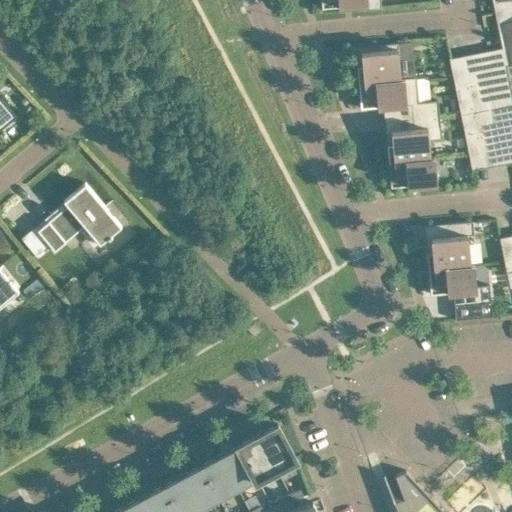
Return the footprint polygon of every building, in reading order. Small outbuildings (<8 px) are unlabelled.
[(320,0),(322,7),(353,4),(353,9),(381,7),(380,0),(320,0)] [(511,0),(497,0),(499,11),(511,8),(511,0)] [(490,59),(465,64),(470,89),(474,111),(511,103),(511,94),(506,65),(511,63),(511,8),(499,11),(504,36),(505,36),(507,46),(502,48),(488,50),(490,59)] [(362,65),(356,65),(358,82),(400,78),(397,42),(378,44),(378,49),(361,51),(362,65)] [(465,64),(451,67),(452,74),(456,92),(470,89),(465,64)] [(400,78),(358,82),(360,107),(382,105),(411,102),(412,115),(438,113),(437,100),(417,101),(415,76),(400,78)] [(470,89),(456,92),(460,111),(460,113),(474,111),(470,89)] [(0,126),(16,114),(0,94),(0,126)] [(511,103),(474,111),(478,132),(484,157),(509,152),(511,161),(511,160),(511,103)] [(474,111),(460,113),(464,135),(478,132),(474,111)] [(392,143),(386,144),(388,160),(430,156),(429,138),(441,137),(438,113),(412,115),(413,127),(391,129),(392,143)] [(478,132),(464,135),(469,155),(470,160),(484,157),(478,132)] [(430,156),(388,160),(390,186),(421,183),(422,188),(437,187),(434,156),(430,156)] [(37,229),(54,250),(84,225),(100,243),(107,237),(108,238),(112,236),(111,234),(121,225),(86,183),(64,201),(69,206),(62,212),(60,210),(37,229)] [(426,251),(428,267),(470,263),(467,234),(473,233),(472,220),(447,222),(448,235),(430,237),(432,250),(426,251)] [(511,243),(501,246),(506,271),(511,270),(511,243)] [(0,305),(19,290),(16,287),(20,284),(2,263),(0,264),(0,305)] [(474,263),(470,263),(428,267),(430,293),(480,289),(481,300),(454,303),(455,319),(492,315),(490,300),(489,284),(476,285),(474,263)] [(278,425),(257,436),(275,469),(296,457),(278,425)] [(257,436),(237,446),(255,479),(275,469),(257,436)] [(237,446),(217,457),(234,490),(255,479),(237,446)] [(217,457),(197,468),(214,501),(234,490),(217,457)] [(197,468),(177,478),(194,511),(214,501),(197,468)] [(445,511),(405,469),(394,474),(404,498),(395,502),(384,473),(374,477),(387,511),(445,511)] [(177,478),(156,489),(168,511),(192,511),(194,511),(177,478)] [(303,495),(300,488),(289,492),(292,500),(303,495)] [(168,511),(156,489),(136,500),(142,511),(168,511)] [(278,497),(281,504),(292,500),(289,492),(278,497)] [(142,511),(136,500),(116,510),(117,511),(142,511)] [(283,511),(316,511),(313,501),(283,511)]
